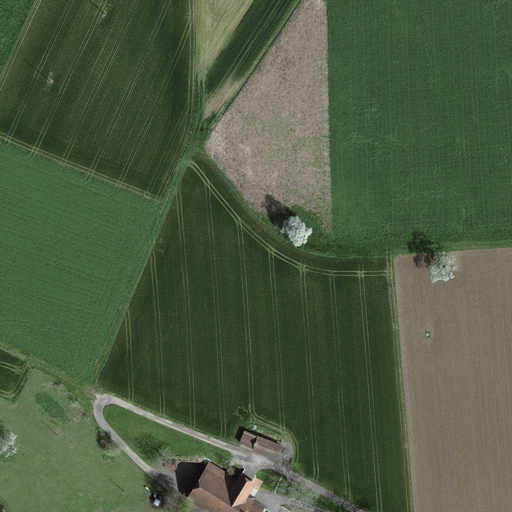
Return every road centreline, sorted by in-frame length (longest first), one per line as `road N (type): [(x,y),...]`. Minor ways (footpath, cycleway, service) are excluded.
road 1 (track): [(511,243),(318,252),(251,207),(195,136)]
road 2 (track): [(93,391),(195,136)]
road 3 (track): [(108,398),(98,415),(138,461),(164,478),(192,479)]
